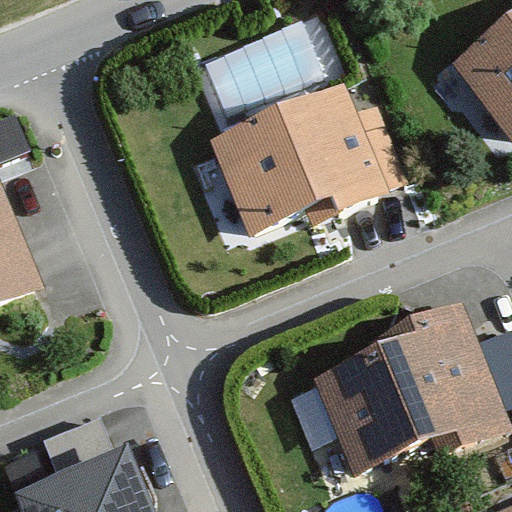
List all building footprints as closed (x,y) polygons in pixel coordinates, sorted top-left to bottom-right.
[(511,33),(458,75),(511,145),(511,33)] [(215,153),(250,244),(309,221),(314,232),(386,204),(382,194),(401,186),(376,121),(350,131),(340,105),(215,153)] [(15,121),(0,127),(0,167),(30,156),(15,121)] [(0,211),(0,310),(34,297),(0,211)] [(318,392),(357,481),(434,448),(442,466),(511,435),(511,432),(504,415),(477,353),(460,316),(400,343),(405,354),(318,392)] [(511,347),(509,340),(477,353),(504,415),(511,411),(511,347)] [(295,405),(319,453),(339,444),(315,395),(295,405)] [(98,428),(46,449),(63,491),(115,470),(98,428)] [(18,509),(19,511),(146,511),(127,464),(115,470),(63,491),(18,509)]
